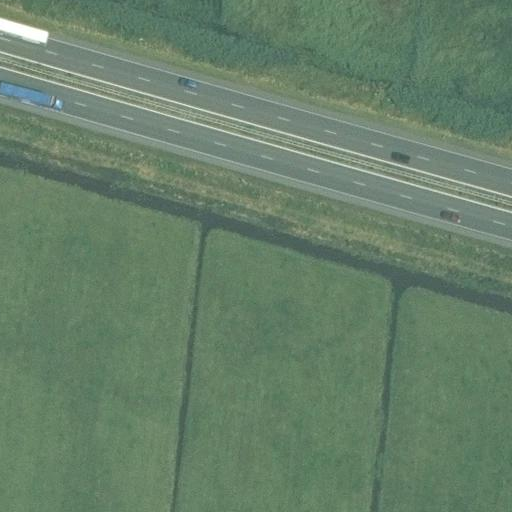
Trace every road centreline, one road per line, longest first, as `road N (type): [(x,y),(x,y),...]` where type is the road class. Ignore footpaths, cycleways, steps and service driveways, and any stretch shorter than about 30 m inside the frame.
road 1 (trunk): [(511,184),(0,39)]
road 2 (trunk): [(0,82),(511,227)]
